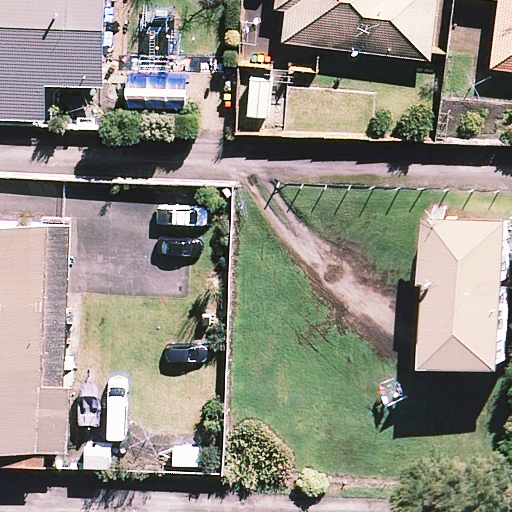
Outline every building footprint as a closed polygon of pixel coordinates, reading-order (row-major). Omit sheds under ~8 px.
[(102,86),(104,0),(0,0),(0,119),(44,121),(45,85),(102,86)] [(281,43),(430,61),(437,0),(274,0),(273,11),(284,12),(281,43)] [(511,0),(496,0),(489,69),(511,71),(511,0)] [(511,365),(511,217),(435,215),(434,280),(440,280),(438,364),(511,365)] [(0,464),(44,466),(44,450),(67,451),(70,387),(63,387),(41,386),(46,224),(0,222),(0,464)] [(64,224),(46,224),(41,386),(63,387),(69,224),(64,224)] [(478,428),(479,401),(430,399),(428,426),(478,428)]
